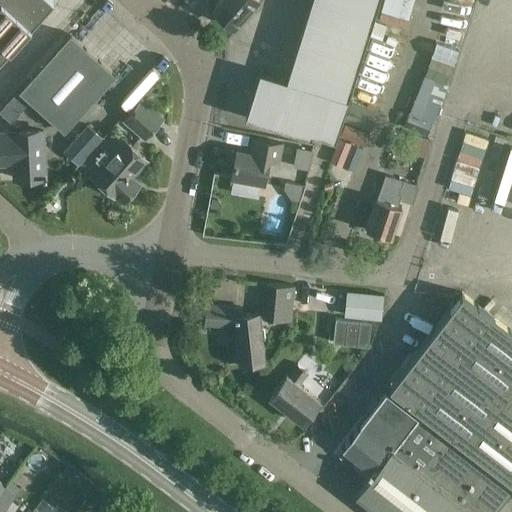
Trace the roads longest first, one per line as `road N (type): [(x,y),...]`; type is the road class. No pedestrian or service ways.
road 1 (unclassified): [(344,511),(163,373),(153,333),(168,263)]
road 2 (unclassified): [(168,263),(195,72),(191,59),(127,0)]
road 3 (tertiary): [(206,511),(66,413),(0,377)]
road 4 (unclassified): [(0,301),(49,259),(168,263)]
